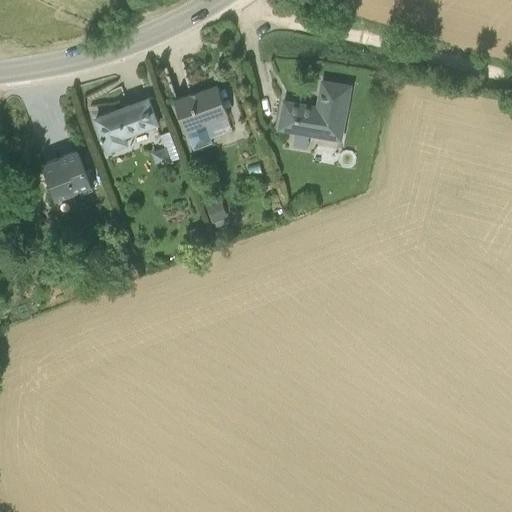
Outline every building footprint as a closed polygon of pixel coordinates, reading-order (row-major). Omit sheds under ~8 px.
[(315,103),(284,97),(277,129),(340,139),(353,82),(320,76),(315,103)] [(218,81),(173,98),(192,147),(212,141),(211,135),(232,127),(218,81)] [(148,97),(93,117),(106,151),(128,143),(126,135),(158,123),(148,97)] [(167,143),(156,145),(159,159),(182,154),(176,127),(164,129),(167,143)] [(77,149),(38,165),(51,200),(91,185),(77,149)]
